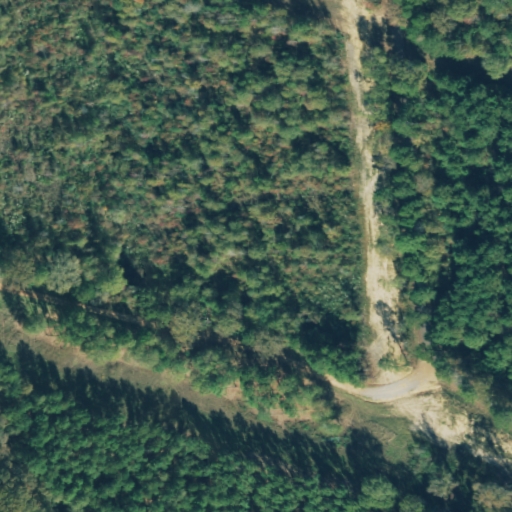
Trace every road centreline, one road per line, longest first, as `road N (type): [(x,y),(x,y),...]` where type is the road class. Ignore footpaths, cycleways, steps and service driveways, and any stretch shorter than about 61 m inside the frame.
road 1 (residential): [(460,381),(0,274)]
road 2 (residential): [(511,413),(460,381),(435,0)]
